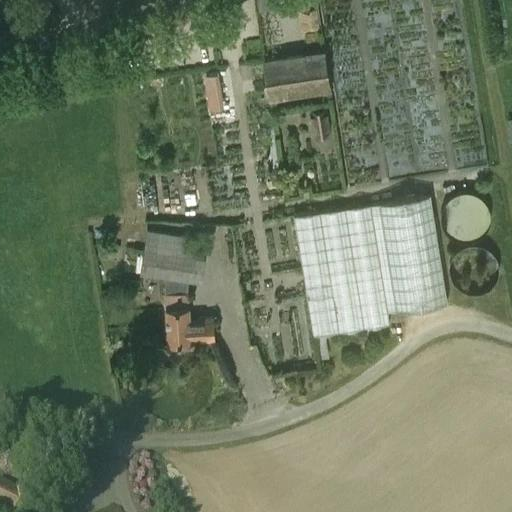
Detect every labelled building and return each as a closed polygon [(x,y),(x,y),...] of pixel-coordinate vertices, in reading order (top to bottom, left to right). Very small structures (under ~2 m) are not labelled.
[(269,102),(332,91),(324,46),(262,57),(269,102)] [(208,107),(226,106),(224,70),(206,71),(208,107)] [(313,133),(314,137),(329,134),(329,131),(331,130),(328,114),(324,114),(323,109),(312,111),(313,116),(309,117),(312,133),(313,133)] [(445,218),(478,232),(492,200),(459,186),(445,218)] [(429,193),(370,203),(294,215),(313,335),(390,322),(388,310),(447,301),(429,193)] [(190,306),(189,306),(188,292),(189,281),(202,284),(207,258),(193,256),(196,237),(147,230),(144,249),(140,248),(139,255),(138,255),(135,271),(140,271),(140,274),(165,277),(166,307),(168,343),(191,342),(191,340),(215,339),(214,316),(191,317),(190,306)] [(31,511),(37,500),(17,491),(18,490),(0,482),(0,511),(31,511)]
